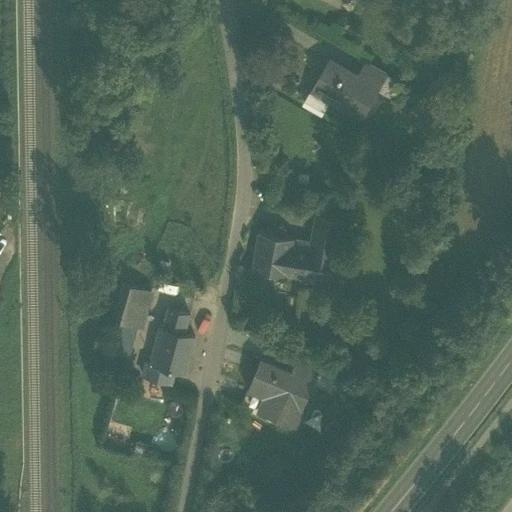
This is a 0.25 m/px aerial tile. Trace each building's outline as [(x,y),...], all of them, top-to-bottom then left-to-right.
[(330,95),(363,114),(378,88),(357,76),(328,60),(312,87),(329,96),(330,95)] [(357,76),(378,88),(386,73),(366,61),(357,76)] [(407,111),(424,121),(432,107),(415,97),(407,111)] [(311,241),(337,246),(342,218),(316,213),(311,241)] [(287,275),(292,245),(294,238),(259,232),(252,269),(287,275)] [(305,240),(294,238),(292,245),(304,247),(305,240)] [(304,247),(292,245),(287,275),(330,282),(336,253),(310,248),(311,241),(305,240),(304,247)] [(310,248),(336,253),(337,246),(311,241),(310,248)] [(111,320),(140,328),(151,290),(122,282),(111,320)] [(167,307),(162,327),(185,333),(190,314),(167,307)] [(162,327),(153,364),(152,365),(174,371),(184,374),(195,336),(185,333),(162,327)] [(292,372),(314,381),(321,364),(299,355),(292,372)] [(258,411),(294,426),(303,407),(314,381),(292,372),(261,359),(250,385),(248,389),(264,396),(258,411)] [(110,369),(121,373),(124,364),(112,361),(110,369)] [(170,384),(174,371),(152,365),(153,364),(147,362),(143,376),(170,384)] [(242,404),(258,411),(264,396),(248,389),(242,404)]
